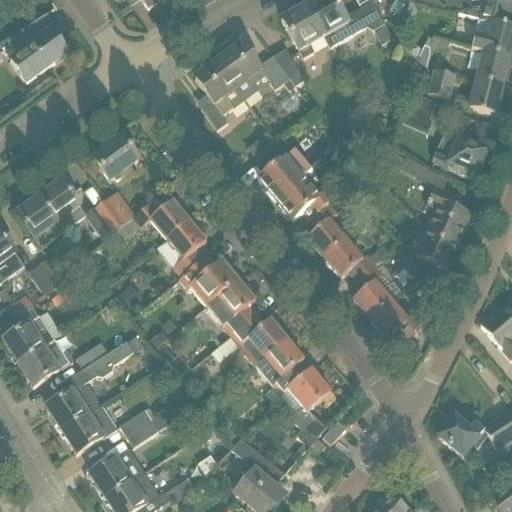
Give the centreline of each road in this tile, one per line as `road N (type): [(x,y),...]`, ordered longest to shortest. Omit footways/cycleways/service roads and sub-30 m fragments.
road 1 (residential): [(402,421),(126,67)]
road 2 (residential): [(402,421),(511,182)]
road 3 (residential): [(126,67),(0,161)]
